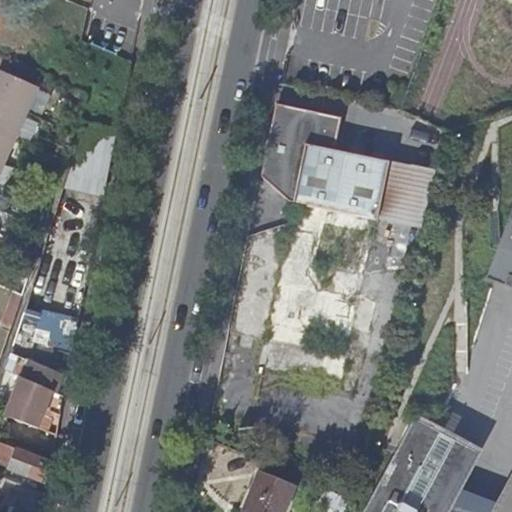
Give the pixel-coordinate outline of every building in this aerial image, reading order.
[(28,109),(37,87),(0,71),(0,175),(13,145),(28,109)] [(250,238),(230,332),(265,339),(259,367),(343,383),(355,386),(373,302),(362,293),(366,275),(382,268),(388,248),(372,244),(378,219),(390,161),(336,149),(342,118),(277,105),(274,122),(267,158),(262,181),(290,204),(292,204),(287,229),(283,228),(250,238)] [(419,168),(390,161),(378,219),(407,226),(419,168)] [(511,208),(484,277),(511,287),(511,208)] [(362,293),(373,302),(382,268),(366,275),(362,293)] [(16,349),(30,354),(39,328),(25,323),(16,349)] [(63,377),(11,354),(5,372),(20,378),(23,379),(23,378),(56,392),(63,377)] [(63,400),(64,397),(23,379),(20,378),(4,417),(37,430),(44,412),(59,418),(63,400)] [(409,437),(399,456),(467,489),(477,470),(409,437)] [(42,483),(50,464),(15,451),(8,470),(42,483)] [(455,511),(467,489),(399,456),(371,511),(455,511)] [(283,511),(290,495),(293,489),(258,475),(255,480),(251,491),(253,491),(244,511),(283,511)] [(500,506),(511,511),(511,487),(510,486),(500,506)] [(339,511),(342,511),(349,498),(325,487),(318,503),(339,511)]
